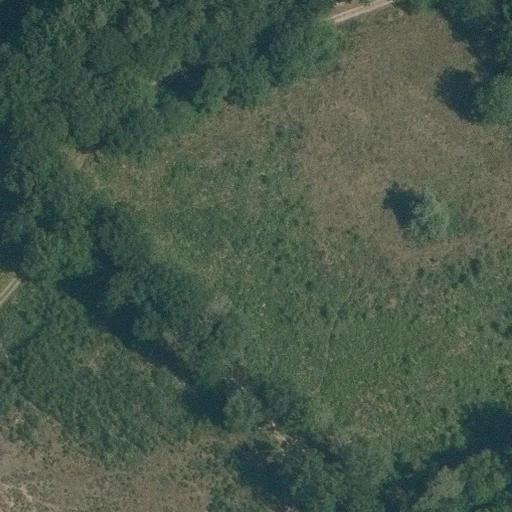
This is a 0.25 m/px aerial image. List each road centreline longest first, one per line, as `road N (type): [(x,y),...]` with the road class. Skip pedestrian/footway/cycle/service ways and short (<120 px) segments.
road 1 (track): [(0,137),(387,0)]
road 2 (track): [(67,219),(279,427)]
